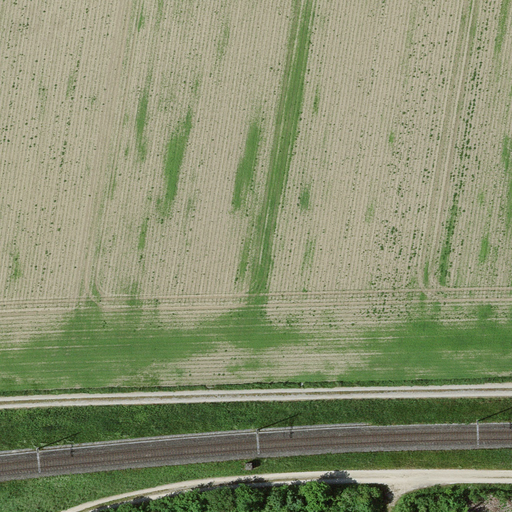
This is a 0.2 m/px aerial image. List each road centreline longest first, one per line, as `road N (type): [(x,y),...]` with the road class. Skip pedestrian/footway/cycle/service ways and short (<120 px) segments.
road 1 (track): [(0,402),(511,389)]
road 2 (track): [(511,475),(223,486),(93,511)]
